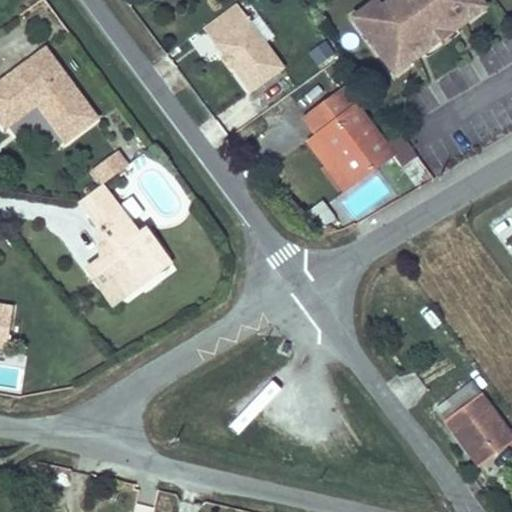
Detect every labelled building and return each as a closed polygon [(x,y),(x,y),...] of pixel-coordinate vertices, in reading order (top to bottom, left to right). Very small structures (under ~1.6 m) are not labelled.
[(466,21),(462,17),(481,3),(478,0),(389,0),(381,6),(376,0),(375,0),(351,18),(390,70),(408,56),(411,61),(466,21)] [(466,21),(484,7),(481,3),(462,17),(466,21)] [(236,6),(204,30),(251,93),(283,69),(265,46),(236,6)] [(333,55),(324,42),(308,53),(317,66),(333,55)] [(0,122),(5,129),(37,106),(42,103),(44,106),(47,104),(52,110),(45,115),(66,143),(95,121),(44,53),(0,85),(0,122)] [(393,75),(411,61),(408,56),(390,70),(393,75)] [(304,120),(318,139),(352,185),(391,156),(400,167),(415,155),(401,137),(386,149),(343,91),(304,120)] [(42,103),(37,106),(45,115),(52,110),(47,104),(44,106),(42,103)] [(352,185),(318,139),(309,146),(342,192),(352,185)] [(127,167),(118,154),(93,172),(103,185),(127,167)] [(103,185),(78,204),(87,217),(113,198),(103,185)] [(113,198),(87,217),(113,252),(85,272),(98,290),(111,281),(124,297),(154,275),(149,268),(165,257),(147,232),(141,236),(113,198)] [(322,230),(336,219),(322,201),(308,212),(322,230)] [(165,257),(149,268),(154,275),(170,264),(165,257)] [(111,281),(98,290),(110,308),(124,297),(111,281)] [(0,307),(0,349),(5,350),(11,309),(0,307)] [(441,400),(432,406),(478,467),(511,441),(511,439),(471,384),(444,404),(441,400)]
